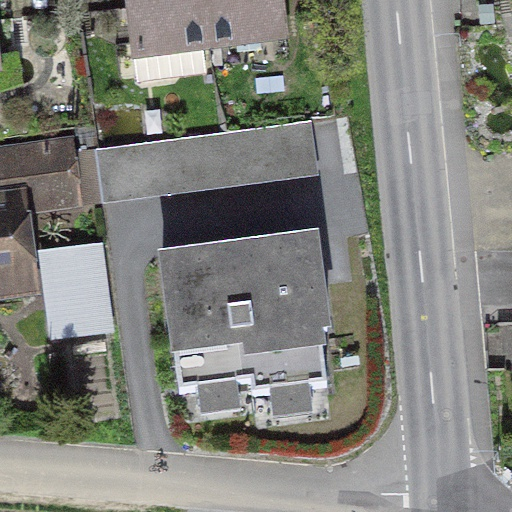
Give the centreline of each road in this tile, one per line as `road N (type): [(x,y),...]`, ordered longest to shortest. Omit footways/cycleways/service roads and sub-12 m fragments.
road 1 (secondary): [(391,0),(438,492)]
road 2 (residential): [(438,492),(162,486),(0,467)]
